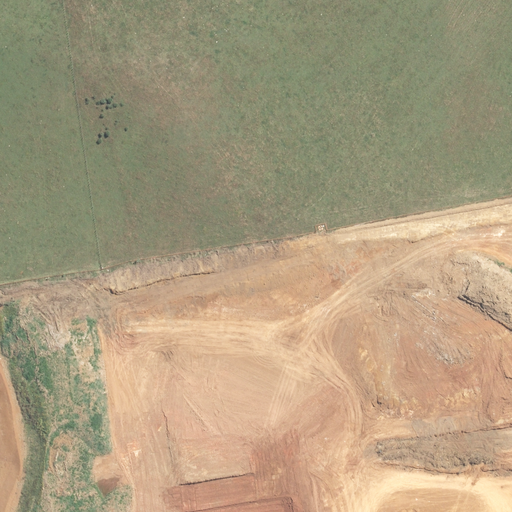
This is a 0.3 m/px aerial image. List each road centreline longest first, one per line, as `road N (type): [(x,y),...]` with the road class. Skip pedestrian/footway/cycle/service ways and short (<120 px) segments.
road 1 (residential): [(335,368),(136,404),(154,511)]
road 2 (residential): [(511,350),(491,339),(335,368)]
road 3 (residential): [(335,368),(355,511)]
